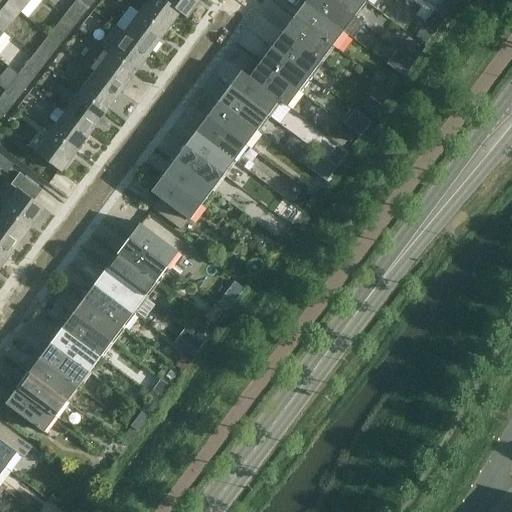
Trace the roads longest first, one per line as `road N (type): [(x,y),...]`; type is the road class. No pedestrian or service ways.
road 1 (secondary): [(207,511),(468,169)]
road 2 (residential): [(0,325),(240,0)]
